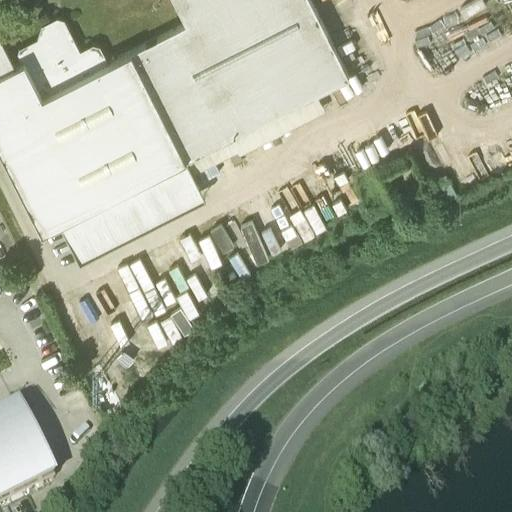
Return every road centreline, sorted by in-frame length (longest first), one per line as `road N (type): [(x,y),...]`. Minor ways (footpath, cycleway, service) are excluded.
road 1 (primary): [(511,244),(400,297),(300,359),(245,408),(165,511)]
road 2 (unknown): [(0,305),(367,123)]
road 3 (primary): [(245,511),(290,424),(333,377),(404,328),(511,278)]
